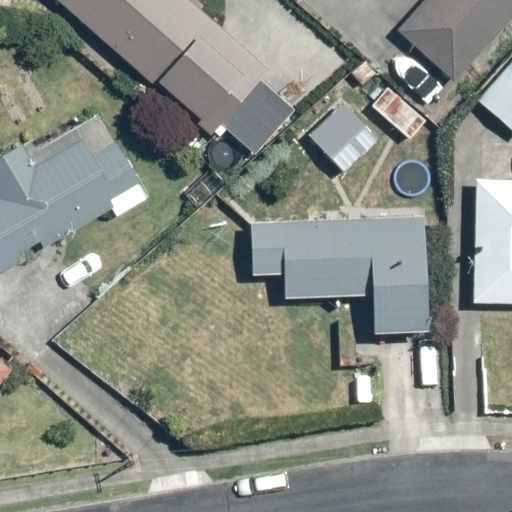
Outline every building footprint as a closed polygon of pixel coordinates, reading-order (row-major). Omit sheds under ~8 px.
[(53,0),(206,133),(215,122),(235,139),(212,164),(231,180),(300,101),(185,0),(53,0)] [(511,0),(424,0),(395,33),(450,82),(511,11),(511,0)] [(511,59),(476,102),(511,132),(511,59)] [(431,122),(385,80),(366,101),(412,143),(431,122)] [(335,102),(302,135),(341,175),(375,141),(335,102)] [(0,270),(109,210),(112,217),(152,195),(107,113),(31,154),(24,140),(0,153),(0,270)] [(511,179),(474,179),(473,282),(511,281),(511,179)] [(419,219),(248,222),(249,280),(279,279),(279,297),(362,295),(363,338),(422,337),(419,219)]
